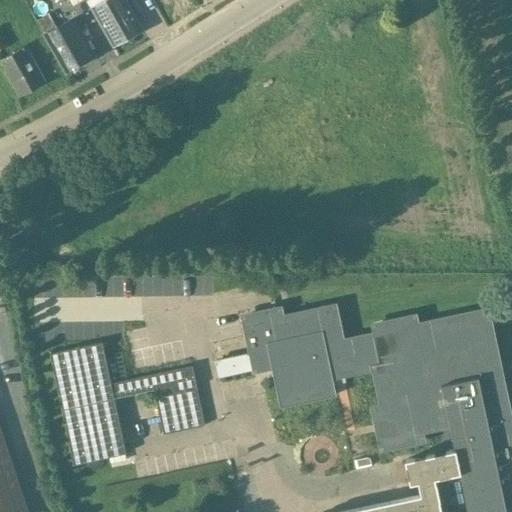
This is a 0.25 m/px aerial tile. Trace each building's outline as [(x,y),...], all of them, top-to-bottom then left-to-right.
[(112,44),(141,29),(124,0),(97,0),(99,4),(92,8),(112,44)] [(49,13),(36,21),(64,72),(94,56),(73,18),(56,27),(49,13)] [(0,28),(0,50),(9,46),(0,28)] [(2,58),(21,97),(51,82),(32,43),(2,58)] [(102,341),(50,352),(73,463),(126,452),(114,397),(154,389),(163,433),(205,424),(196,386),(197,386),(196,380),(255,367),(255,369),(272,365),(280,406),(335,394),(331,375),(374,366),(382,405),(373,407),(382,447),(422,438),(420,430),(450,424),(455,448),(406,459),(410,482),(413,481),(416,494),(328,511),(442,511),(435,476),(460,471),(469,511),(497,511),(497,510),(506,508),(503,494),(511,491),(511,428),(486,310),(416,324),(414,316),(374,324),(376,333),(341,340),(334,305),(281,316),(279,308),(243,315),(251,352),(111,382),(102,341)] [(0,511),(26,511),(0,431),(0,511)]
